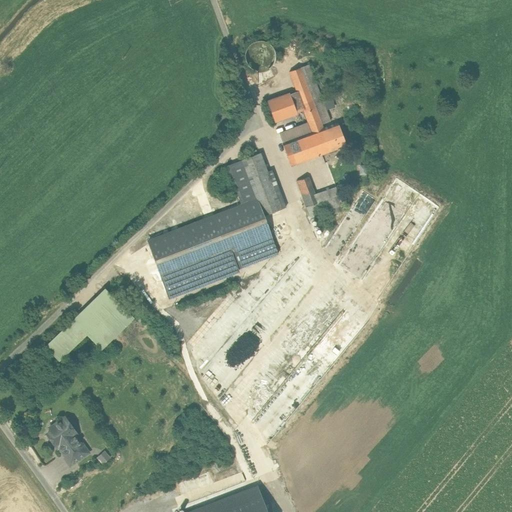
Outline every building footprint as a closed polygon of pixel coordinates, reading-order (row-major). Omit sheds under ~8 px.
[(275,62),(276,56),(274,50),(271,45),(266,41),(260,40),(254,42),(249,45),(246,50),(245,56),(246,62),(249,67),(255,70),(260,71),(266,70),(271,67),(275,62)] [(312,133),(283,143),(291,166),(329,152),(321,130),(323,129),(322,124),(330,121),(309,64),(289,72),(312,133)] [(290,94),(267,102),(274,121),(297,112),(290,94)] [(323,129),(321,130),(329,152),(346,145),(338,124),(323,129)] [(260,153),(242,160),(249,179),(267,171),(260,153)] [(242,160),(227,165),(242,205),(257,199),(249,179),(242,160)] [(267,171),(249,179),(257,199),(263,216),(282,209),(275,190),(279,189),(272,170),(267,171)] [(308,177),(297,181),(306,207),(318,202),(315,194),(308,177)] [(336,186),(315,194),(318,202),(339,194),(336,186)] [(318,202),(306,207),(310,216),(342,205),(339,194),(318,202)] [(278,254),(272,238),(263,216),(257,199),(242,205),(147,241),(169,298),(239,271),(237,268),(277,253),(277,254),(278,254)] [(75,318),(46,346),(59,359),(88,331),(75,318)] [(65,418),(56,424),(55,428),(47,433),(54,443),(57,444),(66,456),(81,445),(71,431),(71,427),(65,418)] [(66,456),(64,457),(70,466),(89,452),(83,444),(81,445),(66,456)] [(103,464),(111,456),(105,449),(97,457),(103,464)] [(188,511),(267,511),(258,486),(188,511)]
